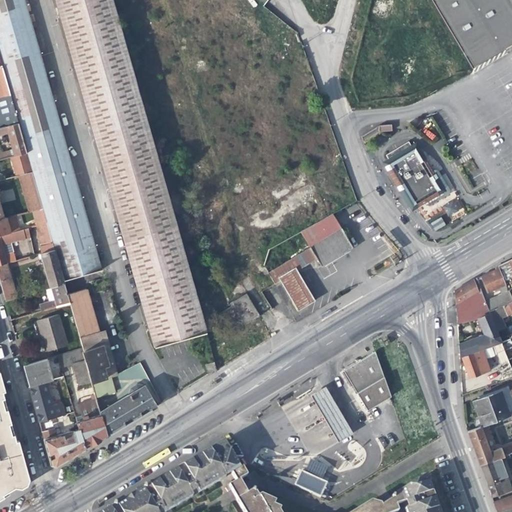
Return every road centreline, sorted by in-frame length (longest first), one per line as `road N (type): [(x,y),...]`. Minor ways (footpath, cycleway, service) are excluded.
road 1 (primary): [(78,495),(381,312)]
road 2 (unknown): [(354,162),(269,140),(165,136),(120,0)]
road 3 (residential): [(432,281),(364,192),(325,78)]
road 4 (residential): [(0,327),(53,510)]
road 5 (residential): [(481,511),(441,396)]
